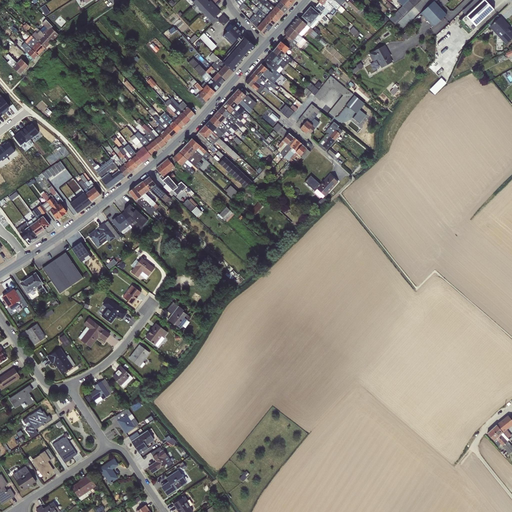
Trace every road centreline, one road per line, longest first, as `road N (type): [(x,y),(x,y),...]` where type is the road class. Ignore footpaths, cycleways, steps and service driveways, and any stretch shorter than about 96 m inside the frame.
road 1 (secondary): [(24,258),(154,162),(236,77)]
road 2 (residential): [(354,178),(236,77)]
road 3 (residential): [(67,388),(103,365),(152,304)]
